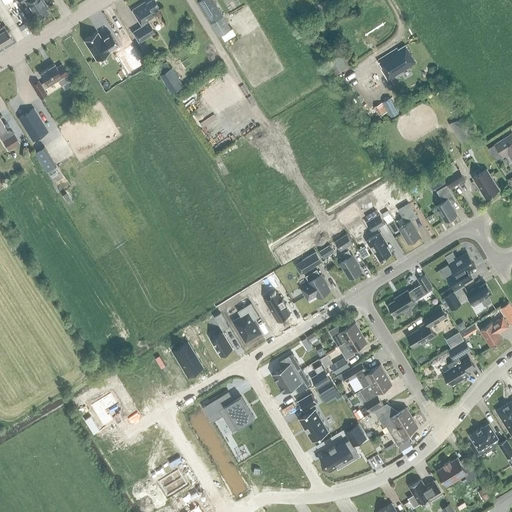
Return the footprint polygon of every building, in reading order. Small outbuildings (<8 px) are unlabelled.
[(19,0),(21,3),(24,1),(34,17),(36,16),(39,20),(48,14),(46,10),(48,9),(42,0),(19,0)] [(159,9),(153,0),(150,0),(145,4),(144,2),(131,11),(141,27),(131,33),(138,43),(152,34),(145,22),(153,17),(151,14),(159,9)] [(201,0),(198,2),(218,37),(231,29),(213,0),(201,0)] [(0,47),(12,40),(3,26),(0,28),(0,47)] [(101,39),(97,32),(83,40),(96,60),(109,52),(109,51),(118,45),(110,33),(104,37),(104,38),(101,39)] [(129,75),(133,73),(144,66),(132,45),(116,55),(120,60),(129,75)] [(381,69),(388,80),(416,63),(405,45),(398,49),(398,48),(378,60),(383,68),(381,69)] [(339,54),(326,62),(334,76),(347,68),(347,67),(351,65),(343,52),(339,54)] [(44,89),(68,74),(62,63),(57,67),(55,64),(41,73),(46,81),(41,84),(39,81),(33,85),(41,98),(47,94),(44,89)] [(160,76),(171,93),(183,86),(172,68),(160,76)] [(382,102),(391,117),(399,113),(391,98),(382,102)] [(386,112),(382,103),(374,107),(379,116),(386,112)] [(36,124),(28,112),(18,118),(32,140),(47,131),(41,121),(36,124)] [(463,116),(451,122),(463,141),(474,134),(463,116)] [(14,134),(2,141),(8,151),(19,144),(14,134)] [(495,157),(500,154),(503,158),(508,155),(511,160),(511,134),(506,138),(495,145),(489,149),(495,157)] [(34,153),(46,172),(56,165),(44,146),(34,153)] [(442,168),(439,170),(444,177),(448,174),(444,167),(442,168)] [(444,177),(450,188),(466,179),(459,168),(448,174),(444,177)] [(481,195),(483,196),(485,198),(499,190),(486,169),(472,178),(480,189),(479,191),(481,195)] [(426,180),(432,191),(445,183),(439,172),(426,180)] [(442,202),(436,206),(445,221),(456,215),(447,200),(453,197),(446,185),(436,191),(442,202)] [(406,223),(398,227),(408,243),(419,236),(410,221),(416,217),(408,203),(398,210),(406,223)] [(388,210),(381,214),(385,220),(391,216),(388,210)] [(366,222),(372,231),(385,223),(380,214),(366,222)] [(387,245),(380,232),(366,241),(373,253),(375,253),(379,260),(391,253),(386,246),(387,245)] [(335,241),(341,251),(353,243),(347,234),(335,241)] [(319,252),(324,259),(334,252),(329,245),(319,252)] [(362,258),(369,255),(364,245),(357,248),(362,258)] [(340,263),(349,278),(361,271),(351,256),(348,251),(344,253),(347,259),(340,263)] [(302,261),(308,271),(322,262),(316,252),(302,261)] [(449,264),(454,272),(445,277),(454,291),(473,279),(468,271),(475,267),(467,253),(449,264)] [(309,283),(301,288),(308,299),(316,294),(318,297),(329,290),(320,275),(316,270),(312,272),(315,278),(308,282),(309,283)] [(424,275),(417,279),(425,291),(432,287),(424,275)] [(491,293),(485,283),(479,287),(478,286),(466,293),(474,305),(481,301),(484,306),(491,302),(487,296),(491,293)] [(415,304),(407,290),(394,299),(394,300),(387,304),(394,315),(401,311),(402,312),(415,304)] [(444,297),(451,310),(461,304),(454,291),(444,297)] [(416,303),(431,298),(429,292),(414,298),(416,303)] [(266,301),(265,302),(277,322),(290,314),(291,316),(292,316),(286,307),(287,306),(284,301),(283,302),(278,294),(278,295),(267,302),(266,301)] [(241,317),(234,321),(246,341),(260,332),(253,320),(259,317),(251,303),(237,311),(241,317)] [(511,323),(511,307),(509,303),(501,308),(511,324),(511,323)] [(414,347),(427,340),(427,341),(435,336),(429,326),(446,316),(440,306),(423,317),(427,323),(419,327),(420,328),(407,336),(414,347)] [(508,327),(502,317),(492,323),(480,330),(490,347),(502,340),(498,333),(508,327)] [(226,323),(220,327),(222,331),(229,327),(226,323)] [(339,325),(329,331),(338,346),(345,342),(360,333),(355,323),(342,330),(339,325)] [(466,329),(461,332),(464,338),(468,335),(470,334),(466,329)] [(222,331),(210,339),(221,356),(233,349),(222,331)] [(459,331),(454,334),(459,342),(464,340),(459,331)] [(308,336),(307,336),(310,342),(316,338),(313,333),(308,336)] [(345,342),(338,346),(341,351),(343,350),(345,354),(350,351),(351,351),(366,342),(360,333),(345,342)] [(448,350),(454,360),(471,349),(465,340),(448,350)] [(190,347),(176,355),(188,376),(202,367),(190,347)] [(282,367),(272,374),(277,383),(302,369),(292,353),(278,361),(282,367)] [(327,353),(320,357),(325,365),(332,361),(327,353)] [(460,362),(442,373),(450,386),(461,379),(461,380),(469,375),(467,372),(475,368),(467,355),(459,360),(460,362)] [(350,366),(344,357),(331,365),(337,374),(350,366)] [(356,376),(364,388),(386,375),(380,365),(366,373),(364,371),(366,370),(361,362),(342,374),(347,381),(356,376)] [(163,391),(147,365),(142,368),(146,374),(138,379),(149,399),(163,391)] [(302,369),(277,383),(283,393),(294,387),(297,393),(311,385),(302,369)] [(330,379),(326,371),(312,379),(317,387),(330,379)] [(386,375),(364,388),(360,391),(366,402),(364,403),(370,412),(382,404),(376,393),(392,384),(386,375)] [(332,392),(334,397),(340,394),(332,380),(318,388),(323,397),(332,392)] [(117,403),(110,393),(90,405),(103,427),(113,421),(109,414),(107,415),(105,411),(117,403)] [(312,393),(298,401),(304,410),(307,408),(309,412),(298,418),(312,441),(329,431),(315,408),(312,410),(310,406),(317,402),(312,393)] [(219,401),(204,410),(213,425),(229,415),(238,431),(255,421),(241,399),(224,410),(219,401)] [(511,400),(496,411),(511,436),(511,400)] [(386,426),(388,431),(411,417),(406,408),(393,415),(390,410),(377,417),(384,428),(386,426)] [(359,410),(353,413),(358,420),(363,416),(359,410)] [(411,417),(388,431),(398,446),(408,440),(405,434),(417,427),(411,417)] [(331,452),(322,458),(329,470),(337,465),(343,461),(352,456),(347,449),(353,445),(354,446),(366,438),(357,424),(345,431),(350,439),(344,443),(344,442),(336,447),(335,445),(329,449),(329,450),(330,449),(331,452)] [(476,430),(477,431),(469,436),(474,443),(478,450),(497,438),(488,424),(481,428),(480,428),(476,430)] [(153,459),(166,451),(157,436),(149,441),(149,440),(142,444),(143,445),(135,449),(142,461),(135,466),(140,475),(156,465),(153,459)] [(377,439),(371,442),(375,448),(380,445),(377,439)] [(511,449),(505,439),(498,444),(507,458),(508,457),(511,463),(511,449)] [(437,470),(446,485),(459,477),(463,484),(477,476),(470,464),(464,468),(457,458),(450,462),(449,461),(444,464),(444,465),(437,470)] [(158,483),(167,497),(186,485),(177,471),(158,483)] [(440,492),(433,481),(424,486),(421,480),(409,487),(419,503),(429,496),(430,498),(440,492)] [(478,491),(483,500),(492,495),(486,486),(478,491)] [(396,511),(391,503),(377,511),(405,511),(406,511),(405,511),(396,511)] [(455,511),(450,503),(441,508),(443,511),(455,511)]
